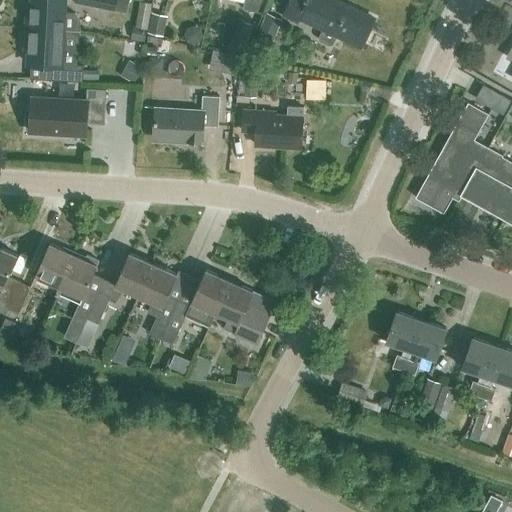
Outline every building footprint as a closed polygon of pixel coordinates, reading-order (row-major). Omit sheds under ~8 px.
[(27,15),(27,28),(63,30),(80,30),(80,20),(75,13),(64,12),(64,0),(32,0),(31,15),(27,15)] [(115,12),(117,2),(117,0),(74,0),(74,4),(115,12)] [(244,0),(243,9),(257,12),(262,0),(244,0)] [(375,19),(334,0),(290,0),(283,15),(298,22),(300,18),(322,28),(318,38),(319,41),(329,45),(333,44),(337,35),(361,46),(375,19)] [(163,36),(167,16),(152,13),(148,33),(163,36)] [(240,55),(254,26),(239,19),(226,47),(240,55)] [(147,29),(134,27),(132,39),(145,42),(147,29)] [(61,64),(63,30),(27,28),(26,41),(30,41),(29,64),(50,65),(50,79),(82,81),(83,65),(61,64)] [(130,61),(121,76),(134,83),(142,68),(130,61)] [(257,98),(259,63),(242,62),(240,90),(245,90),(244,97),(257,98)] [(104,123),(106,89),(87,88),(87,100),(32,97),(30,131),(86,134),(87,122),(104,123)] [(511,99),(502,94),(495,108),(504,113),(511,99)] [(218,126),(219,97),(203,96),(202,111),(155,109),(155,122),(157,122),(156,139),(202,142),(203,125),(218,126)] [(429,173),(416,197),(427,203),(443,211),(444,212),(453,196),(458,199),(488,147),(475,140),(490,113),(469,102),(459,121),(463,123),(440,164),(436,162),(429,173)] [(301,147),(303,117),(304,107),(287,106),(287,116),(275,115),(276,111),(243,109),(242,131),(256,131),(255,145),(301,147)] [(488,147),(458,199),(459,199),(462,194),(482,205),(486,207),(504,217),(511,202),(511,186),(511,187),(511,186),(511,161),(502,156),(503,155),(488,147)] [(59,285),(73,253),(49,243),(35,275),(59,285)] [(8,275),(17,254),(0,246),(0,285),(3,286),(0,292),(0,304),(7,308),(19,280),(8,275)] [(129,252),(110,295),(99,290),(86,317),(83,325),(94,330),(98,322),(110,295),(117,299),(122,287),(139,295),(153,263),(129,252)] [(92,275),(97,264),(73,253),(59,285),(56,292),(59,294),(60,292),(79,301),(63,336),(75,342),(83,325),(86,317),(99,290),(103,280),(92,275)] [(167,295),(177,274),(153,263),(139,295),(153,301),(148,312),(157,317),(150,333),(161,339),(167,327),(166,327),(178,300),(167,295)] [(206,269),(190,305),(178,300),(166,327),(167,327),(161,339),(173,344),(185,315),(210,326),(216,312),(215,312),(230,280),(206,269)] [(19,280),(7,308),(18,313),(31,286),(19,280)] [(215,312),(216,312),(228,317),(224,328),(257,343),(270,314),(248,304),(253,290),(230,280),(215,312)] [(404,370),(422,319),(397,311),(386,341),(405,347),(402,356),(397,355),(393,366),(404,370)] [(422,319),(404,370),(415,374),(419,362),(415,361),(418,352),(436,358),(446,328),(422,319)] [(481,396),(498,345),(473,337),(463,367),(481,374),(478,382),(474,381),(470,392),(481,396)] [(511,350),(498,345),(481,396),(492,400),(496,388),(491,387),(494,378),(511,384),(511,350)] [(111,360),(124,366),(129,354),(117,348),(111,360)] [(191,361),(176,354),(170,367),(186,373),(191,361)] [(238,371),(236,383),(251,385),(252,373),(238,371)] [(428,423),(441,383),(426,379),(413,418),(428,423)] [(363,405),(367,391),(342,383),(337,396),(363,405)] [(444,425),(456,388),(443,384),(430,420),(444,425)] [(380,399),(378,405),(388,408),(392,398),(386,396),(380,399)] [(484,428),(474,424),(469,438),(479,442),(484,428)] [(511,435),(510,434),(509,434),(502,453),(511,456),(511,435)] [(496,511),(503,500),(491,494),(481,511),(496,511)]
